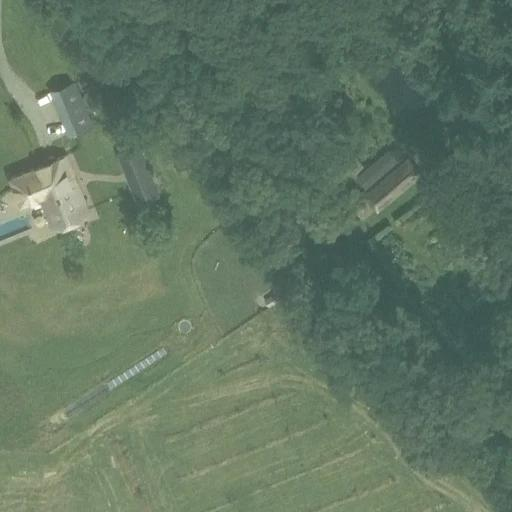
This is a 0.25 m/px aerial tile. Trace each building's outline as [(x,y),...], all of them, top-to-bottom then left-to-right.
[(51,89),(61,116),(87,104),(77,78),(74,79),(69,68),(51,75),(55,87),(51,89)] [(61,116),(69,135),(95,124),(87,104),(61,116)] [(177,167),(178,169),(215,158),(207,134),(171,144),(172,146),(167,147),(173,168),(177,167)] [(117,153),(138,203),(160,193),(140,144),(117,153)] [(38,195),(52,229),(91,213),(66,154),(11,176),(22,202),(38,195)] [(362,193),(378,212),(423,174),(407,155),(362,193)] [(348,164),(357,174),(365,167),(357,157),(348,164)] [(254,273),(256,293),(287,288),(285,269),(254,273)] [(463,300),(471,310),(489,296),(481,286),(463,300)] [(480,372),(494,390),(511,375),(511,369),(500,356),(480,372)]
